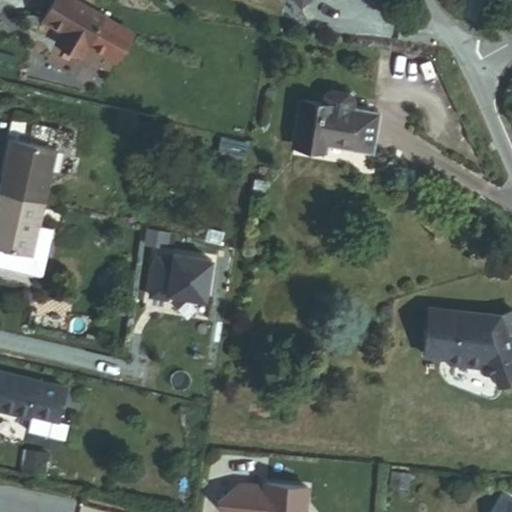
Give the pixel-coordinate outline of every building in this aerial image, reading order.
[(114,62),(130,33),(72,0),(53,0),(41,21),(61,32),(57,39),(82,54),(86,47),(114,62)] [(289,0),(297,9),(306,0),(289,0)] [(80,58),(82,54),(57,39),(54,43),(80,58)] [(323,143),(369,152),(376,116),(299,102),(291,148),(321,153),(323,143)] [(0,186),(0,193),(39,203),(52,150),(11,140),(0,186)] [(239,144),(222,140),(219,153),(237,157),(239,144)] [(0,250),(27,256),(34,226),(39,203),(0,193),(0,250)] [(0,270),(38,280),(50,230),(34,226),(27,256),(0,250),(0,270)] [(205,301),(210,261),(171,256),(171,261),(154,258),(149,298),(167,301),(167,296),(205,301)] [(430,312),(426,359),(445,361),(450,366),(487,369),(487,375),(496,376),(499,387),(511,382),(511,366),(503,341),(505,335),(511,332),(511,313),(500,318),(430,312)] [(511,366),(511,352),(505,335),(503,341),(511,366)] [(0,373),(0,426),(23,433),(24,430),(52,437),(64,391),(0,373)] [(236,485),(218,508),(221,511),(306,511),(308,487),(265,484),(265,487),(236,485)]
